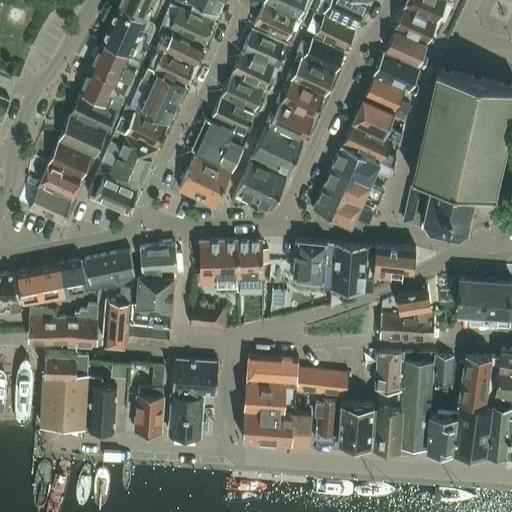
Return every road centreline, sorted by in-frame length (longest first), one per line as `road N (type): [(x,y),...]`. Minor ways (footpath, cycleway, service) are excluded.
road 1 (unclassified): [(511,475),(253,458),(232,450)]
road 2 (residential): [(246,335),(511,341)]
road 3 (residential): [(390,0),(330,108),(286,224)]
road 4 (residential): [(238,0),(241,15),(202,100),(192,103),(140,212)]
road 5 (unclassified): [(246,335),(372,294),(467,245)]
road 6 (residential): [(0,207),(12,177),(9,149),(39,82),(94,0)]
road 7 (residential): [(286,224),(394,229),(467,245)]
road 8 (residential): [(0,253),(119,235),(140,212)]
road 9 (residential): [(140,212),(167,225),(286,224)]
